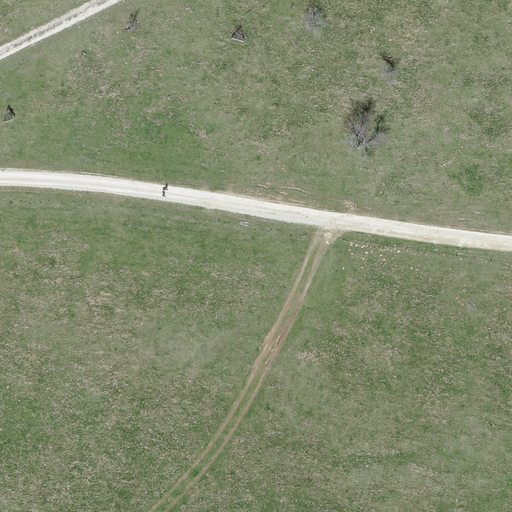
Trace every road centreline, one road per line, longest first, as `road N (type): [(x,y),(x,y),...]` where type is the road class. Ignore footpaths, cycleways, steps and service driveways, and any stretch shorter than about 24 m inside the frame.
road 1 (track): [(0,178),(147,190),(511,242)]
road 2 (track): [(0,54),(109,0)]
